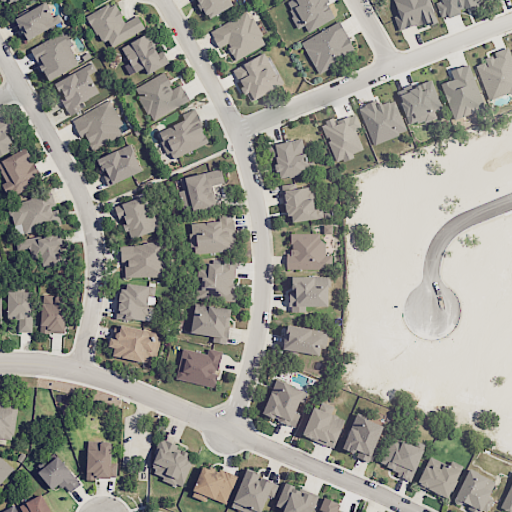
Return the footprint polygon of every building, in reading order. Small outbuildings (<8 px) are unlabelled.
[(57,32),(48,8),(17,20),(26,44),(57,32)] [(280,183),(310,177),(303,142),(274,147),(280,183)] [(107,188),(141,178),(132,149),(99,159),(107,188)] [(194,212),(216,207),(212,189),(224,187),(221,173),(180,181),(183,195),(190,193),(194,212)] [(216,266),(187,266),(187,283),(196,283),(196,298),(234,299),(234,279),(216,279),(216,266)] [(327,306),(327,278),(318,278),(318,270),(276,269),(276,278),(286,278),(286,312),(305,312),(305,306),(327,306)] [(154,287),(121,281),(118,296),(114,295),(110,316),(144,322),(149,296),(153,297),(154,287)] [(63,334),(64,295),(36,294),(34,332),(63,334)] [(231,309),(194,303),(193,314),(187,313),(184,332),(210,336),(209,341),(225,344),(231,309)] [(148,364),(155,333),(113,324),(110,338),(104,337),(102,345),(113,347),(111,356),(148,364)] [(322,355),(326,330),(280,324),(276,349),(322,355)] [(214,387),(222,352),(205,348),(204,353),(182,348),(176,379),(214,387)] [(304,391),(275,379),(261,414),(290,426),(304,391)] [(332,448),(344,419),(330,414),(333,407),(321,402),(318,409),(309,405),(297,434),(332,448)] [(382,424),(350,414),(339,448),(356,453),(355,457),(370,462),(382,424)] [(423,450),(391,436),(378,466),(410,479),(423,450)] [(195,455),(158,439),(147,463),(155,466),(151,475),(181,488),(195,455)] [(116,463),(110,463),(110,441),(83,441),(82,478),(116,479),(116,463)] [(34,473),(50,491),(59,483),(68,494),(80,484),(55,455),(34,473)] [(459,471),(427,456),(414,485),(446,499),(459,471)] [(206,497),(223,503),(233,474),(217,468),(216,472),(197,466),(186,495),(204,501),(206,497)] [(494,480),(463,469),(451,502),(480,511),(487,511),(492,498),(488,497),(494,480)] [(243,511),(262,511),(273,481),(242,470),(229,507),(243,511)] [(511,511),(511,481),(499,506),(510,511),(511,511)] [(311,511),(317,495),(280,482),(272,505),(280,507),(278,511),(311,511)] [(50,511),(43,497),(20,509),(21,511),(50,511)] [(342,511),(337,510),(339,504),(321,497),(316,511),(342,511)]
